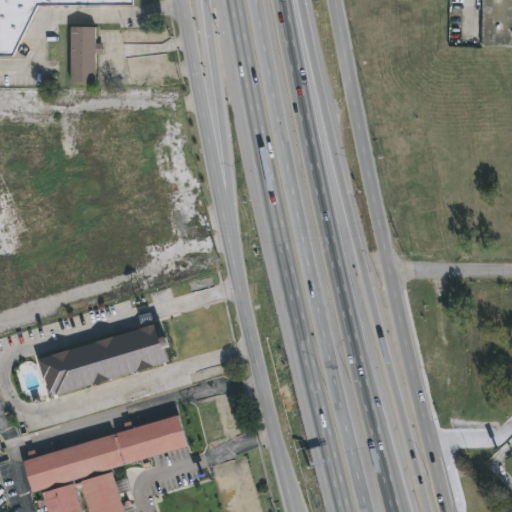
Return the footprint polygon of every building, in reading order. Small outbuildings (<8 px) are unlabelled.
[(0,0),(0,59),(11,59),(37,8),(131,8),(131,0),(0,0)] [(511,0),(511,48),(481,48),(481,0),(511,0)] [(69,30),(69,84),(95,84),(95,56),(102,56),(102,45),(95,45),(95,30),(69,30)] [(124,241),(163,234),(152,175),(171,172),(168,151),(146,155),(139,118),(85,127),(92,169),(111,165),(124,241)] [(0,167),(50,168),(50,127),(0,126),(0,167)] [(45,170),(8,185),(31,244),(68,229),(45,170)] [(83,211),(86,231),(110,227),(107,207),(83,211)] [(32,361),(153,324),(155,331),(162,329),(169,353),(162,355),(164,362),(43,399),(32,361)] [(116,435),(178,415),(188,445),(126,465),(116,435)] [(23,463),(113,436),(122,466),(32,493),(23,463)] [(111,474),(122,511),(90,511),(81,483),(111,474)] [(215,510),(215,511),(164,511),(160,498),(206,483),(211,499),(215,497),(218,509),(215,510)] [(72,485),(80,511),(47,511),(42,494),(72,485)]
